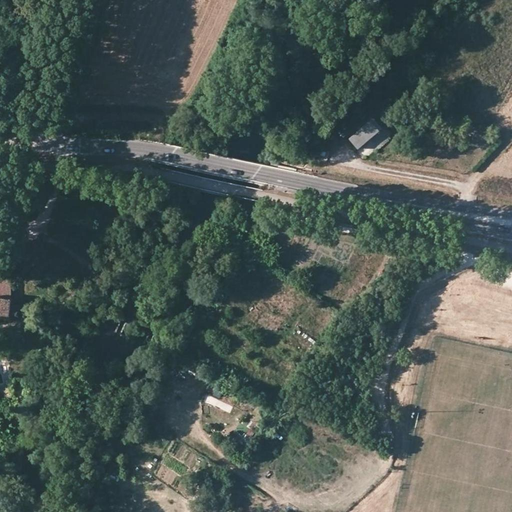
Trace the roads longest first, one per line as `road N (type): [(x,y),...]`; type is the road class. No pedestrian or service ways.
road 1 (secondary): [(0,136),(178,155),(421,207)]
road 2 (track): [(469,255),(421,284),(410,301),(379,388),(391,442),(385,464),(328,511)]
road 3 (track): [(245,233),(256,214),(268,212),(469,255),(511,280)]
road 4 (track): [(311,511),(227,467),(162,419),(168,394),(208,388)]
road 5 (track): [(469,189),(317,160)]
road 6 (track): [(39,133),(76,0)]
road 7 (track): [(66,149),(45,227),(15,257)]
